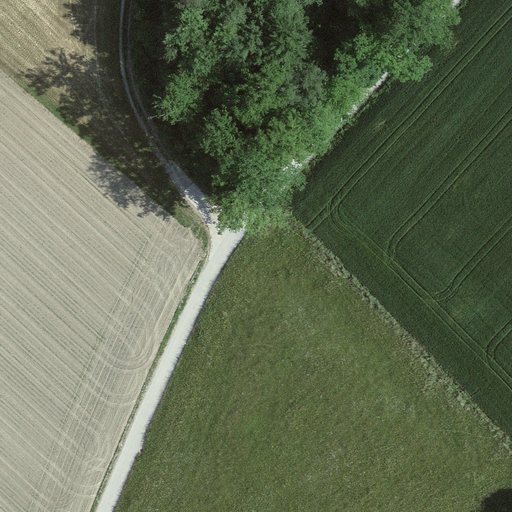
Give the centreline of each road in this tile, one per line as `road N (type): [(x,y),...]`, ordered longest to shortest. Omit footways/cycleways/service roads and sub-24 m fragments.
road 1 (track): [(104,511),(229,233),(439,0)]
road 2 (track): [(229,233),(161,162),(131,109),(127,0)]
